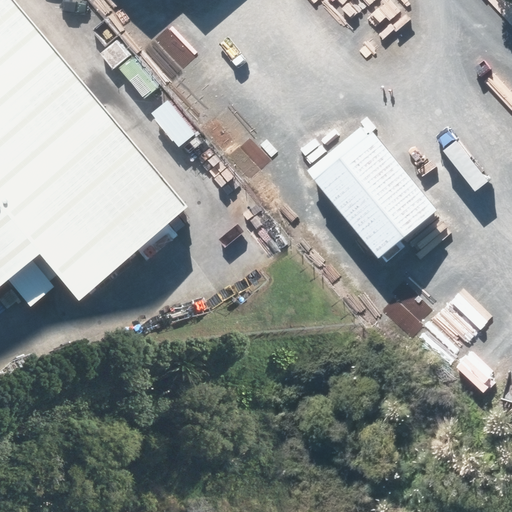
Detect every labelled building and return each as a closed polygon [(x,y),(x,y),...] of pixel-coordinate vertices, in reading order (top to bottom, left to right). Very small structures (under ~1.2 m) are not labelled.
[(194,207),(19,0),(0,0),(0,293),(51,251),(89,295),(194,207)] [(120,67),(136,53),(121,36),(101,53),(116,70),(120,67)] [(136,53),(120,67),(148,99),(164,85),(136,53)] [(184,59),(164,76),(194,110),(214,93),(184,59)] [(172,99),(156,113),(184,146),(201,132),(172,99)] [(451,211),(382,128),(325,176),(394,258),(451,211)] [(474,319),(452,338),(482,373),(504,353),(474,319)] [(8,358),(11,374),(41,369),(38,352),(8,358)]
